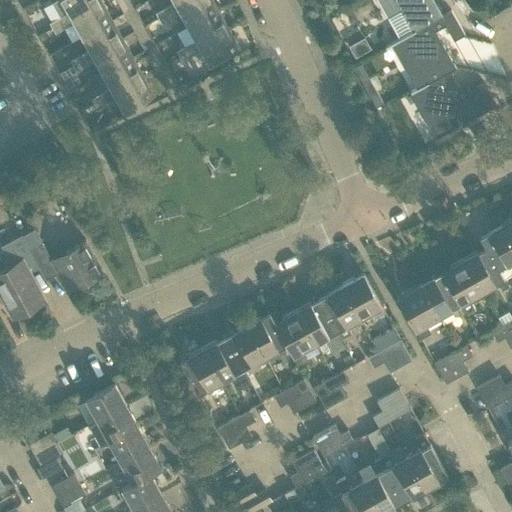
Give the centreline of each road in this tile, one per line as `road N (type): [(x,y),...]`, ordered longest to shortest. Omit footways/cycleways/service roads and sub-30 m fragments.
road 1 (residential): [(0,382),(366,218)]
road 2 (residential): [(202,485),(388,381),(416,379),(439,398)]
road 3 (residential): [(366,218),(269,0)]
road 4 (residential): [(366,218),(511,153)]
road 5 (residential): [(501,511),(439,398)]
